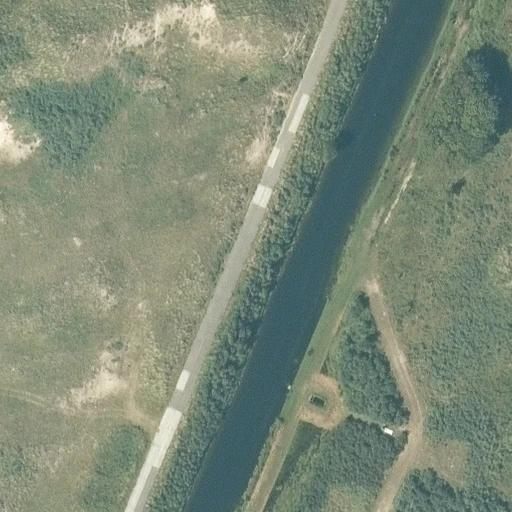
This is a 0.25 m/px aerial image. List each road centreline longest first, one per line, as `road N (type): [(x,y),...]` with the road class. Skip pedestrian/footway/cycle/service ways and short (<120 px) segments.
road 1 (track): [(134,511),(337,0)]
road 2 (track): [(381,511),(417,423),(380,325),(364,248),(427,123)]
